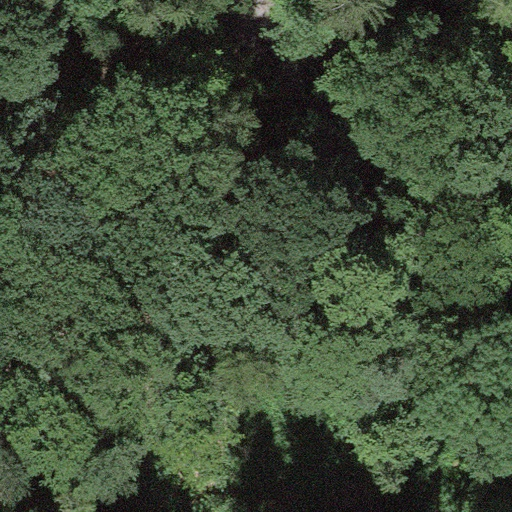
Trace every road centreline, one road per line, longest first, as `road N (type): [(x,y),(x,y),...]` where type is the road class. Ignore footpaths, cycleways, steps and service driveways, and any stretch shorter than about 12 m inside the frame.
road 1 (track): [(286,43),(85,184),(0,271)]
road 2 (track): [(286,43),(388,123),(511,201)]
road 3 (track): [(286,43),(511,8)]
